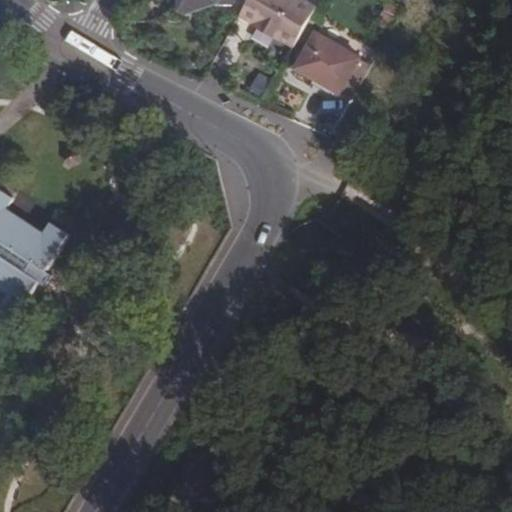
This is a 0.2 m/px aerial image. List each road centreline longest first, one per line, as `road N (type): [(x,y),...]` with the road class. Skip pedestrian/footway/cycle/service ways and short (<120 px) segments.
road 1 (tertiary): [(100,511),(241,269),(277,186)]
road 2 (tertiary): [(83,48),(269,158),(277,186)]
